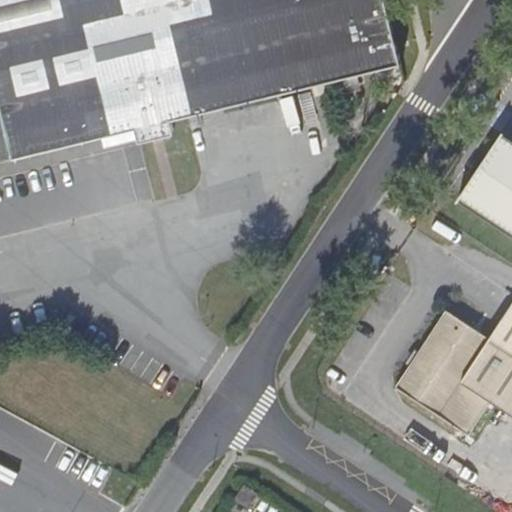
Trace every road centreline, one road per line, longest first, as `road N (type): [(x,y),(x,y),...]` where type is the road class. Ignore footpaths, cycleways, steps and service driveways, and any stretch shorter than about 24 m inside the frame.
road 1 (unclassified): [(485,9),(227,409)]
road 2 (unclassified): [(227,409),(386,511)]
road 3 (unclassified): [(227,409),(156,511)]
